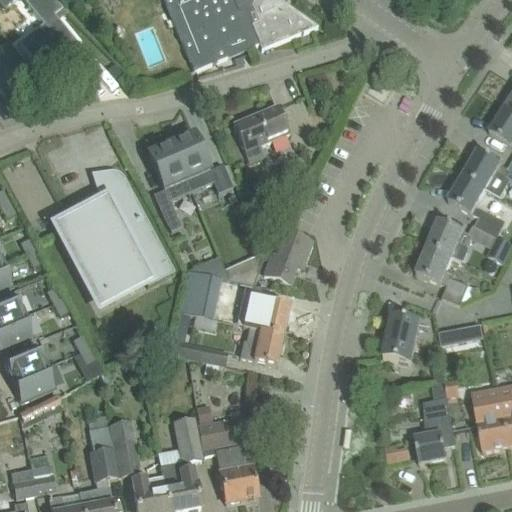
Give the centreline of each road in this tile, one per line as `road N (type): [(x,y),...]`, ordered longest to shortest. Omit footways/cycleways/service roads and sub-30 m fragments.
road 1 (tertiary): [(310,511),(333,346),(352,274),(371,222),(455,71)]
road 2 (residential): [(0,144),(30,129),(162,102),(399,32)]
